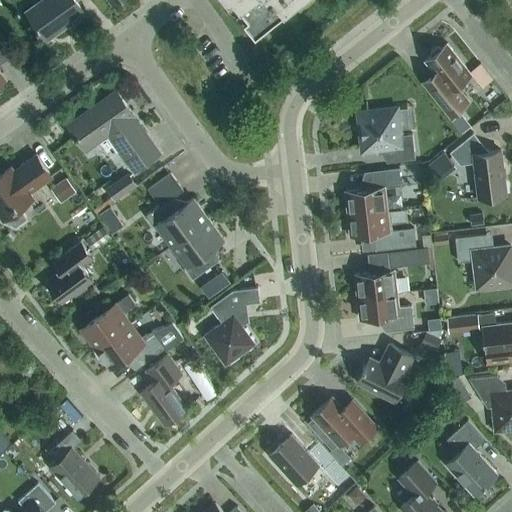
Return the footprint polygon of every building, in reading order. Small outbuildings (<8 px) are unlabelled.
[(77,0),(42,0),(26,11),(46,39),(64,26),(63,24),(84,10),(77,0)] [(227,0),(229,2),(231,0),(233,0),(248,18),(244,21),(256,36),(300,0),(227,0)] [(439,46),(430,53),(431,55),(425,60),(434,72),(423,80),(448,112),(466,98),(457,86),(472,74),(447,43),(441,48),(439,46)] [(134,114),(117,91),(68,126),(85,149),(109,132),(136,170),(159,153),(132,116),(134,114)] [(367,112),(359,113),(363,150),(386,147),(388,161),(415,158),(413,133),(399,135),(396,108),(368,111),(367,101),(366,102),(367,112)] [(460,133),(467,127),(461,120),(454,126),(460,133)] [(474,162),(478,197),(506,193),(501,150),(488,151),(473,133),(450,152),(460,164),(474,162)] [(441,168),(451,160),(444,151),(434,159),(441,168)] [(27,218),(19,208),(34,197),(30,192),(52,176),(36,154),(14,169),(12,166),(0,174),(0,217),(16,226),(27,218)] [(401,185),(399,168),(371,171),(373,187),(345,191),(348,213),(387,208),(385,186),(401,185)] [(109,190),(115,199),(137,184),(130,175),(109,190)] [(66,177),(51,187),(61,202),(76,191),(66,177)] [(146,214),(154,226),(157,224),(172,245),(209,218),(193,197),(180,207),(172,195),(146,214)] [(117,235),(134,223),(118,202),(102,214),(117,235)] [(374,233),(376,250),(416,245),(414,228),(390,230),(387,208),(348,213),(350,235),(374,233)] [(483,212),(470,214),(472,225),(484,223),(483,212)] [(186,265),(184,267),(193,279),(218,260),(210,249),(224,239),(209,218),(172,245),(186,265)] [(102,225),(85,238),(94,250),(111,238),(102,225)] [(431,233),(422,234),(424,247),(427,246),(432,246),(431,233)] [(447,233),(433,235),(435,244),(448,242),(447,233)] [(482,234),(455,237),(458,261),(474,259),(477,287),(498,284),(498,287),(511,285),(511,259),(510,245),(483,248),(482,234)] [(91,255),(80,240),(61,255),(68,264),(47,280),(62,301),(74,293),(76,295),(87,287),(85,285),(93,279),(81,263),(91,255)] [(424,247),(387,251),(389,266),(429,261),(427,246),(424,247)] [(397,292),(394,269),(355,274),(357,296),(397,292)] [(218,290),(230,281),(223,271),(211,280),(218,290)] [(255,342),(237,317),(244,312),(243,303),(260,301),(258,286),(232,289),(210,305),(222,322),(205,334),(226,364),(255,342)] [(360,319),(375,317),(385,330),(413,327),(411,305),(399,306),(397,292),(357,296),(360,319)] [(116,302),(81,328),(96,347),(130,322),(123,313),(136,303),(128,294),(116,303),(116,302)] [(449,336),(463,335),(463,330),(479,329),(477,313),(447,316),(449,336)] [(441,317),(428,319),(429,330),(430,330),(442,329),(441,317)] [(487,361),(511,358),(511,321),(483,325),(486,352),(487,361)] [(130,322),(96,347),(110,367),(133,351),(143,363),(165,347),(167,350),(184,338),(173,323),(153,331),(140,336),(130,322)] [(435,349),(441,337),(426,330),(420,342),(435,349)] [(370,357),(357,381),(395,401),(408,376),(404,374),(414,355),(389,343),(380,362),(370,357)] [(461,349),(445,351),(448,375),(463,374),(461,349)] [(187,407),(169,383),(182,373),(168,354),(146,370),(155,381),(141,391),(165,423),(187,407)] [(511,390),(505,391),(505,388),(502,385),(499,385),(497,374),(469,377),(469,378),(487,407),(493,406),(495,430),(511,427),(511,390)] [(459,375),(449,382),(456,392),(466,386),(459,375)] [(447,394),(438,403),(453,418),(462,410),(447,394)] [(332,396),(312,414),(326,429),(319,435),(330,446),(336,440),(339,444),(351,433),(360,442),(377,426),(352,399),(342,407),(332,396)] [(474,494),(497,473),(475,448),(485,438),(468,419),(447,439),(458,451),(445,463),(474,494)] [(81,439),(73,429),(49,451),(57,460),(50,466),(78,497),(100,476),(73,446),(81,439)] [(325,471),(334,463),(318,446),(310,454),(291,434),(269,454),(297,484),(318,464),(325,471)] [(10,448),(0,457),(9,466),(18,457),(10,448)] [(398,477),(414,494),(401,506),(406,511),(443,511),(425,491),(437,481),(418,460),(398,477)] [(341,470),(332,479),(341,488),(350,480),(341,470)] [(4,509),(1,511),(46,511),(56,502),(38,482),(18,500),(24,507),(19,511),(11,511),(10,510),(4,509)] [(355,504),(365,495),(356,486),(347,494),(355,504)] [(242,511),(237,505),(228,511),(223,511),(216,503),(205,511),(242,511)]
